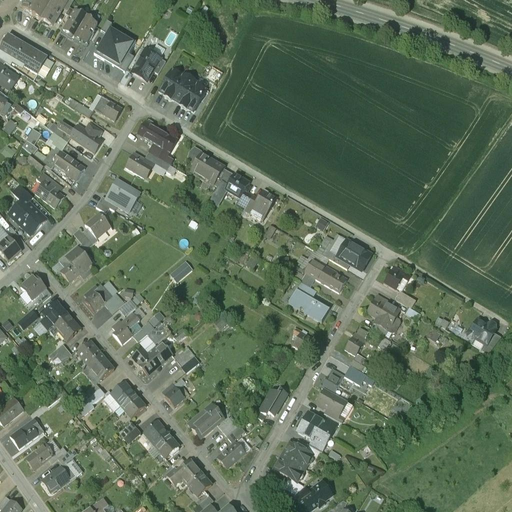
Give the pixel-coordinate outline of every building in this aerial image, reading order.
[(26,0),(23,6),(24,6),(22,9),(29,13),(29,15),(32,17),(34,17),(41,20),(52,0),(26,0)] [(52,0),(41,20),(52,27),(62,10),(66,3),(60,0),(52,0)] [(66,3),(62,10),(67,13),(75,0),(74,0),(67,0),(66,3)] [(74,13),(62,33),(74,40),(87,18),(82,15),(80,16),(74,13)] [(87,18),(74,40),(85,47),(97,26),(92,23),(92,21),(87,18)] [(107,23),(101,33),(106,35),(108,31),(112,26),(107,23)] [(123,40),(108,31),(106,35),(94,56),(119,71),(128,56),(136,44),(125,37),(123,40)] [(47,60),(12,39),(11,40),(9,41),(7,40),(0,50),(0,52),(14,61),(37,76),(47,60)] [(153,52),(150,53),(149,54),(145,51),(131,74),(147,83),(153,73),(160,61),(156,58),(156,57),(156,54),(153,52)] [(14,61),(0,52),(0,60),(5,64),(10,68),(14,61)] [(134,59),(128,56),(119,71),(125,74),(134,59)] [(160,61),(153,73),(158,76),(165,64),(160,61)] [(2,68),(0,66),(0,85),(11,92),(18,80),(6,72),(7,71),(2,68)] [(165,96),(165,97),(165,98),(170,101),(171,101),(171,100),(181,106),(180,106),(181,108),(185,110),(186,110),(187,109),(193,113),(206,92),(195,85),(196,84),(195,83),(185,76),(183,77),(183,78),(172,71),(159,92),(165,96)] [(106,99),(103,105),(108,108),(110,104),(111,105),(112,103),(106,99)] [(108,108),(103,117),(114,124),(121,111),(111,105),(110,104),(108,108)] [(10,135),(16,126),(10,121),(3,130),(10,135)] [(169,148),(160,143),(165,133),(147,123),(138,137),(153,146),(152,149),(164,156),(169,148)] [(73,133),(61,124),(53,134),(58,137),(67,145),(71,140),(72,139),(70,138),(73,133)] [(83,133),(76,128),(73,133),(70,138),(72,139),(71,140),(94,155),(102,144),(98,141),(101,134),(90,127),(89,129),(85,129),(83,133)] [(176,140),(165,133),(160,143),(169,148),(164,156),(166,157),(176,140)] [(67,145),(58,137),(53,143),(64,151),(68,145),(67,145)] [(164,156),(152,149),(148,155),(162,163),(170,168),(174,162),(166,157),(164,156)] [(162,163),(148,155),(145,161),(159,169),(162,163)] [(225,169),(201,155),(190,173),(214,187),(218,182),(224,171),(225,169)] [(74,167),(59,156),(52,166),(76,183),(84,171),(75,165),(74,167)] [(145,164),(133,157),(126,170),(144,181),(150,170),(143,166),(145,164)] [(224,171),(218,182),(227,187),(233,177),(224,171)] [(227,187),(225,191),(240,201),(250,185),(234,175),(233,177),(227,187)] [(53,188),(46,183),(35,196),(55,211),(64,199),(59,195),(62,191),(55,185),(53,188)] [(139,195),(117,183),(106,201),(106,202),(117,208),(128,214),(139,196),(139,195)] [(33,199),(20,187),(12,195),(21,204),(24,201),(28,204),(33,199)] [(258,201),(250,215),(263,224),(277,201),(263,193),(258,201)] [(247,195),(242,204),(247,207),(252,198),(247,195)] [(247,207),(244,212),(250,215),(258,201),(252,198),(247,207)] [(117,208),(106,202),(106,201),(102,199),(98,204),(109,210),(114,213),(117,208)] [(21,204),(9,217),(31,238),(46,222),(28,204),(24,201),(21,204)] [(109,210),(98,204),(95,209),(106,215),(109,210)] [(100,217),(87,228),(86,227),(85,228),(90,233),(96,241),(104,234),(105,235),(106,234),(105,232),(109,228),(112,232),(113,231),(100,215),(99,216),(100,217)] [(13,231),(4,220),(0,223),(0,226),(8,235),(13,231)] [(315,228),(323,232),(327,224),(320,220),(315,228)] [(271,240),(275,228),(269,226),(265,238),(271,240)] [(84,238),(80,233),(74,237),(83,248),(88,243),(84,238)] [(96,241),(90,233),(84,238),(88,243),(92,248),(98,243),(96,241)] [(21,252),(9,239),(0,246),(0,254),(0,255),(8,264),(21,252)] [(79,250),(61,265),(65,270),(61,274),(70,285),(88,270),(93,267),(79,250)] [(360,251),(351,266),(362,272),(370,259),(361,254),(362,252),(360,251)] [(331,272),(314,262),(305,276),(315,282),(339,296),(346,283),(336,277),(333,281),(328,277),(331,272)] [(155,281),(162,289),(181,274),(173,265),(155,281)] [(88,270),(80,277),(84,282),(92,275),(88,270)] [(337,275),(331,272),(328,277),(333,281),(336,277),(337,275)] [(401,278),(392,273),(385,286),(395,292),(404,278),(402,276),(401,278)] [(315,282),(305,276),(301,285),(310,290),(315,282)] [(35,278),(21,290),(33,303),(46,292),(35,278)] [(310,290),(301,285),(298,291),(314,300),(317,294),(310,290)] [(98,289),(94,293),(95,295),(98,298),(102,294),(98,289)] [(314,300),(298,291),(289,306),(322,326),(330,312),(312,302),(314,300)] [(95,295),(85,303),(95,314),(105,306),(98,298),(95,295)] [(415,303),(401,295),(396,303),(408,310),(411,312),(415,303)] [(132,302),(135,306),(143,300),(140,296),(132,302)] [(386,303),(378,298),(375,303),(374,302),(367,315),(378,321),(375,326),(376,327),(388,334),(392,336),(395,335),(400,326),(399,323),(395,321),(399,313),(387,306),(387,305),(386,304),(386,303)] [(50,309),(42,315),(54,329),(67,317),(57,305),(50,310),(50,309)] [(411,312),(408,310),(404,317),(417,324),(420,318),(411,312)] [(19,322),(26,330),(39,318),(32,311),(19,322)] [(67,317),(54,329),(67,344),(73,339),(72,337),(79,331),(67,317)] [(130,327),(126,322),(121,326),(123,327),(125,330),(130,327)] [(487,327),(478,322),(472,331),(469,332),(467,335),(468,339),(471,341),(475,340),(486,347),(487,348),(494,336),(495,334),(495,332),(495,329),(493,327),(491,326),(487,327)] [(123,327),(113,336),(122,347),(132,339),(125,330),(123,327)] [(388,334),(376,327),(373,333),(385,340),(388,334)] [(302,333),(296,330),(293,336),(298,338),(300,335),(302,333)] [(298,338),(292,348),(304,354),(311,342),(300,335),(298,338)] [(366,341),(355,335),(344,352),(356,359),(366,341)] [(487,348),(486,347),(482,354),(488,357),(501,340),(494,336),(487,348)] [(382,342),(378,349),(384,352),(387,345),(382,342)] [(90,344),(77,355),(87,368),(101,356),(90,344)] [(161,344),(147,356),(158,369),(172,357),(161,344)] [(50,356),(54,361),(58,358),(63,364),(72,356),(63,345),(50,356)] [(147,356),(143,351),(133,360),(148,378),(158,369),(147,356)] [(87,368),(82,373),(95,387),(95,388),(96,387),(114,372),(101,356),(87,368)] [(191,362),(181,369),(186,375),(195,368),(191,362)] [(361,375),(349,368),(346,374),(357,381),(361,375)] [(332,372),(321,390),(324,392),(333,397),(344,379),(332,372)] [(178,383),(173,387),(175,389),(177,392),(182,388),(178,383)] [(123,384),(110,395),(121,408),(134,397),(123,384)] [(3,385),(0,387),(0,396),(1,398),(8,392),(3,385)] [(95,387),(81,399),(85,404),(100,392),(96,387),(95,388),(95,387)] [(175,389),(165,397),(174,409),(184,400),(177,392),(175,389)] [(261,410),(259,413),(266,417),(268,414),(274,417),(286,397),(279,392),(276,396),(272,393),(261,410)] [(333,397),(324,392),(316,406),(327,412),(338,419),(339,418),(346,405),(333,397)] [(351,395),(349,401),(355,404),(358,397),(351,395)] [(54,396),(45,403),(49,408),(58,401),(54,396)] [(134,397),(121,408),(131,420),(145,409),(134,397)] [(14,401),(0,411),(0,423),(4,428),(23,413),(14,401)] [(211,406),(188,425),(200,439),(223,420),(211,406)] [(261,410),(257,407),(251,415),(263,423),(266,418),(266,417),(259,413),(261,410)] [(338,419),(327,412),(324,417),(327,419),(338,426),(340,426),(343,420),(339,418),(338,419)] [(297,432),(297,434),(312,442),(322,448),(322,447),(332,430),(333,429),(324,424),(309,415),(307,416),(305,418),(306,420),(300,429),(299,429),(297,432)] [(333,429),(332,430),(335,432),(338,426),(327,419),(324,424),(333,429)] [(227,420),(217,429),(226,439),(236,430),(227,420)] [(34,421),(10,439),(19,451),(43,434),(34,421)] [(157,423),(143,435),(154,448),(168,436),(157,423)] [(130,424),(121,432),(126,437),(135,430),(130,424)] [(236,430),(226,439),(231,445),(245,434),(239,427),(236,430)] [(135,430),(126,437),(131,443),(140,435),(135,430)] [(168,436),(154,448),(164,460),(171,454),(172,455),(177,451),(176,449),(178,448),(168,436)] [(322,448),(312,442),(309,447),(322,455),(325,449),(322,447),(322,448)] [(305,452),(290,443),(282,455),(283,456),(281,459),(280,459),(273,471),(288,480),(296,484),(312,457),(305,452)] [(235,444),(217,460),(226,471),(245,455),(235,444)] [(46,446),(27,460),(35,472),(54,457),(46,446)] [(309,447),(308,447),(305,452),(312,457),(316,460),(320,454),(309,447)] [(70,453),(58,462),(62,468),(74,459),(70,453)] [(189,461),(176,473),(174,472),(167,479),(174,487),(182,480),(188,487),(201,476),(189,461)] [(171,468),(161,476),(165,480),(167,479),(174,472),(171,468)] [(52,475),(42,482),(51,495),(61,488),(57,482),(52,475)] [(201,476),(188,487),(197,498),(210,486),(201,476)] [(62,478),(57,482),(61,488),(64,486),(65,487),(67,486),(62,478)] [(296,484),(288,480),(282,490),(295,497),(304,489),(296,484)] [(320,485),(308,493),(309,494),(297,503),(299,506),(303,503),(309,511),(311,511),(318,508),(319,510),(325,506),(323,503),(330,498),(320,485)] [(295,497),(293,498),(297,503),(309,494),(308,493),(305,488),(304,489),(295,497)] [(103,502),(90,511),(102,511),(108,508),(103,502)] [(20,511),(10,503),(2,511),(20,511)] [(343,503),(329,511),(342,511),(347,505),(343,503)]
